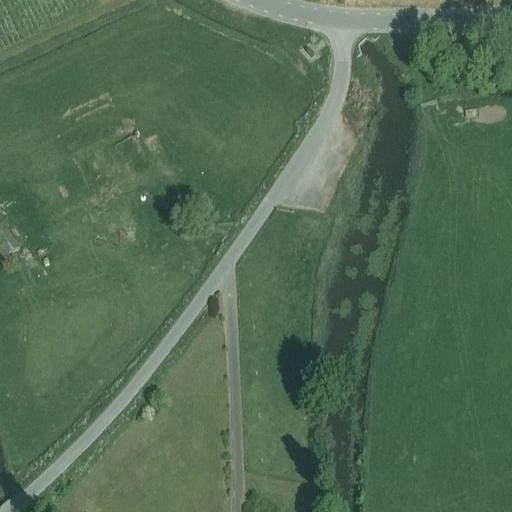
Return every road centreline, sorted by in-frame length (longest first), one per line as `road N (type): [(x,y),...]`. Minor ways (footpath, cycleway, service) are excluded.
road 1 (unclassified): [(9,511),(124,398),(271,199),(332,105),(344,22)]
road 2 (tertiary): [(344,22),(511,15)]
